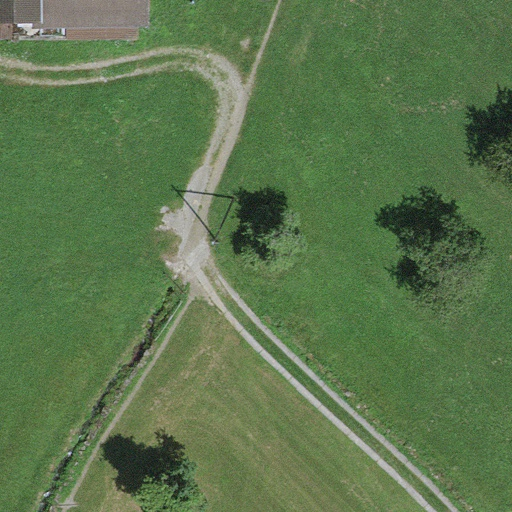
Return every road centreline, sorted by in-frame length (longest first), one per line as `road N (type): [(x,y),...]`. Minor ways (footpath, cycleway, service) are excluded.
road 1 (track): [(196,273),(445,511)]
road 2 (track): [(238,108),(220,77),(183,61),(100,73),(20,74),(0,66)]
road 3 (track): [(196,273),(193,254),(238,108)]
